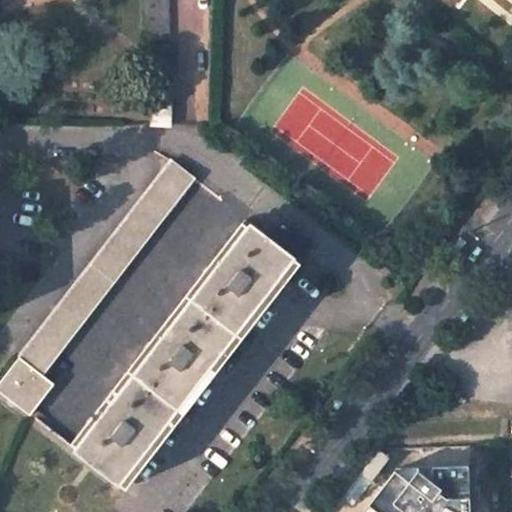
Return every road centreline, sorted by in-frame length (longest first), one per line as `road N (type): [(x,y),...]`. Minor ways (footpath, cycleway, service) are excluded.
road 1 (secondary): [(282,511),(511,216)]
road 2 (unknown): [(245,184),(415,340)]
